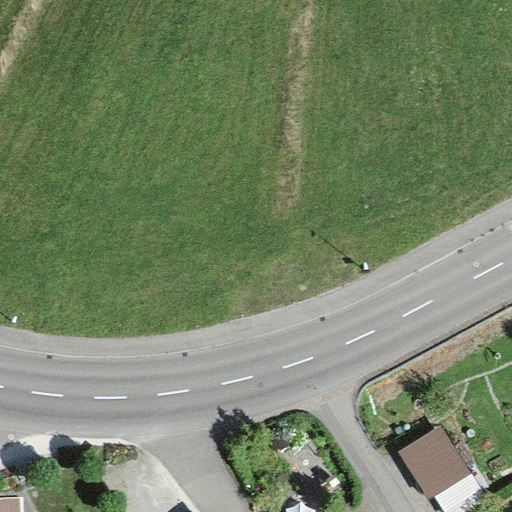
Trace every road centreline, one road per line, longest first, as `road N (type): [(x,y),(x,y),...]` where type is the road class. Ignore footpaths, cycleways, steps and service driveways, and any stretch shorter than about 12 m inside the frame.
road 1 (tertiary): [(0,391),(90,399),(222,389),(337,350),(511,256)]
road 2 (unknown): [(286,368),(378,511)]
